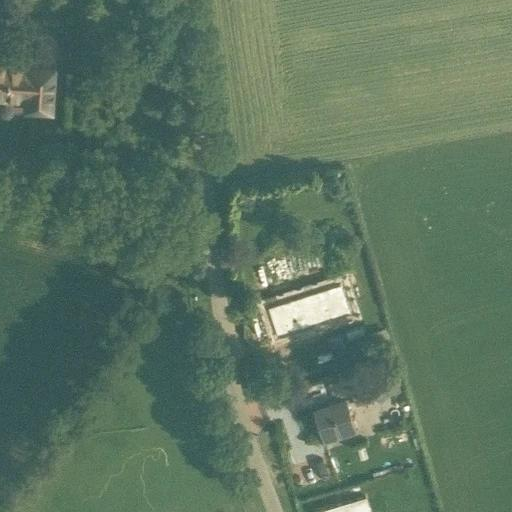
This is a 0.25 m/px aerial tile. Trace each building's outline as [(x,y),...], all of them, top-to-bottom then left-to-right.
[(25,60),(0,58),(0,98),(25,101),(25,106),(51,108),(53,66),(26,64),(25,60)] [(340,280),(304,292),(314,323),(322,321),(325,320),(350,311),(340,280)] [(277,335),(314,323),(304,292),(267,303),(277,335)] [(355,404),(400,390),(391,359),(345,373),(355,404)] [(317,428),(311,430),(319,455),(325,453),(331,472),(355,464),(351,452),(346,453),(344,447),(388,432),(380,407),(338,421),(333,406),(312,413),(317,428)]
